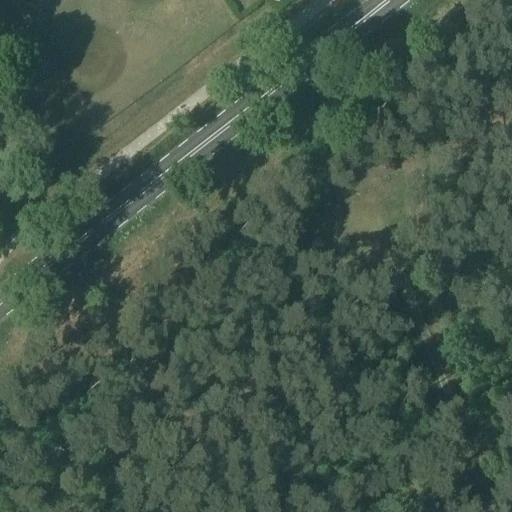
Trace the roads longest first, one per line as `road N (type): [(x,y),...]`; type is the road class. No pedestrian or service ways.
road 1 (primary): [(0,304),(389,0)]
road 2 (track): [(480,511),(450,411),(369,220),(511,131)]
